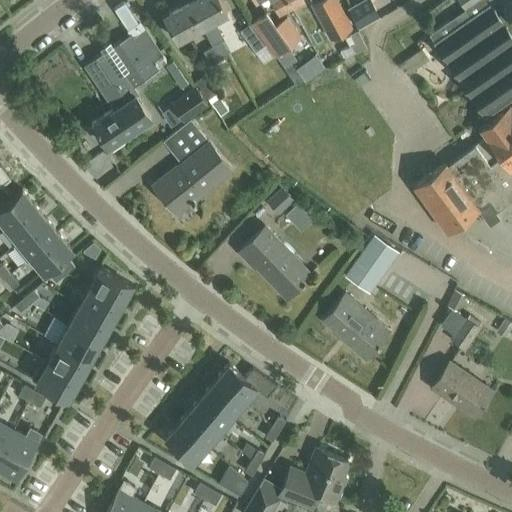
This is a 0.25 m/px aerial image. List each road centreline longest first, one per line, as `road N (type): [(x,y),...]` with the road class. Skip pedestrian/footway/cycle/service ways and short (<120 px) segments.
road 1 (residential): [(193,298),(0,97)]
road 2 (residential): [(51,511),(193,298)]
road 3 (residential): [(384,429),(193,298)]
